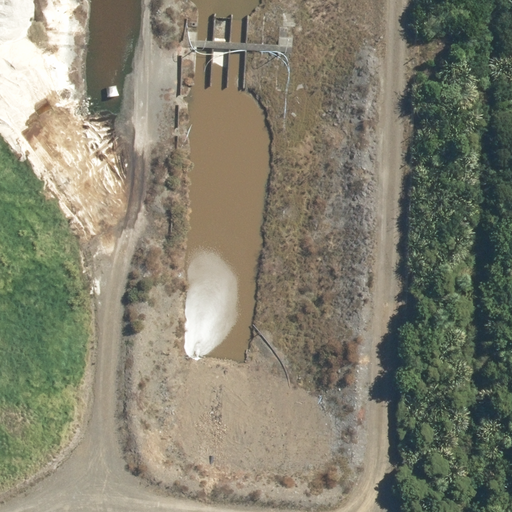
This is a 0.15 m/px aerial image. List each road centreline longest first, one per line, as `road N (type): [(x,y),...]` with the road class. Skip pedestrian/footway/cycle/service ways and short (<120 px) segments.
road 1 (track): [(139,0),(99,487),(35,511)]
road 2 (track): [(398,0),(377,511)]
road 3 (track): [(99,487),(223,511)]
